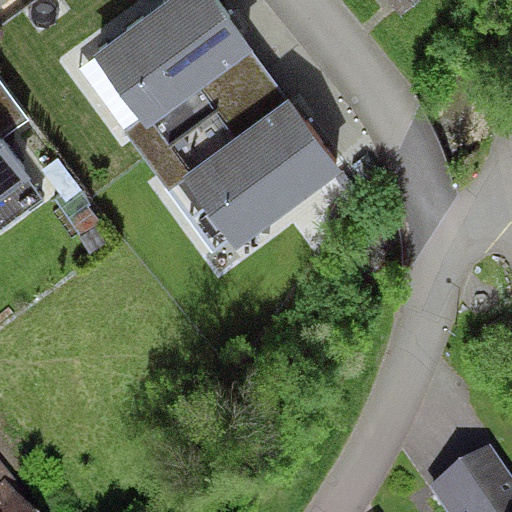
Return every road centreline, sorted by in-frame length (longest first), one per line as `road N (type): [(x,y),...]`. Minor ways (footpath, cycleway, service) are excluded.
road 1 (residential): [(436,284),(437,226),(404,131),(302,0)]
road 2 (residential): [(343,511),(409,380),(436,284)]
road 3 (residential): [(436,284),(511,160)]
